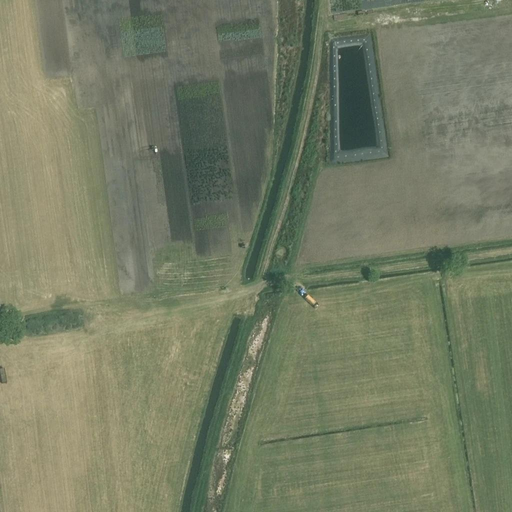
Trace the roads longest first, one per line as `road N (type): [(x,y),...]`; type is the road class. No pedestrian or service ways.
road 1 (track): [(242,289),(511,251)]
road 2 (track): [(242,289),(0,321)]
